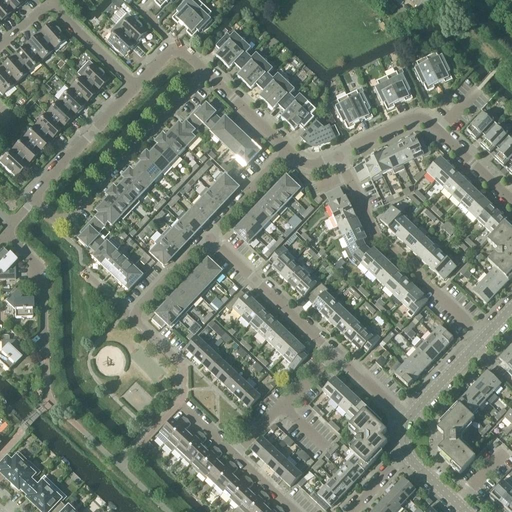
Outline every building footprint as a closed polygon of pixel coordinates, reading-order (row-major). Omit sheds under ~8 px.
[(21,0),(0,0),(11,13),(19,6),(20,8),(25,3),(21,0)] [(0,0),(0,24),(4,21),(3,20),(11,13),(0,0)] [(155,0),(156,1),(154,3),(160,8),(166,2),(167,0),(168,0),(171,2),(172,0),(155,0)] [(184,27),(203,6),(196,0),(194,0),(192,2),(189,0),(185,0),(178,8),(180,11),(178,13),(172,19),(178,25),(179,23),(184,27)] [(382,5),(382,6),(382,7),(383,8),(384,9),(385,9),(385,10),(386,10),(387,10),(389,10),(390,9),(391,8),(391,7),(392,7),(392,6),(392,5),(392,4),(392,3),(391,2),(391,1),(390,1),(389,0),(388,0),(387,0),(386,0),(385,0),(384,1),(383,2),(383,3),(382,3),(382,4),(382,5)] [(437,0),(409,0),(425,14),(437,0)] [(211,13),(203,6),(184,27),(188,31),(186,33),(192,38),(198,32),(197,31),(199,29),(202,32),(212,21),(208,17),(211,13)] [(116,27),(136,46),(141,41),(140,40),(147,33),(127,14),(127,15),(121,9),(111,20),(116,26),(116,27)] [(36,34),(52,52),(65,40),(50,24),(42,31),(41,30),(36,34)] [(136,46),(116,27),(111,31),(110,33),(111,35),(112,37),(107,43),(123,58),(131,50),(132,51),(136,46)] [(230,33),(215,49),(219,53),(215,57),(222,63),(243,42),(234,34),(232,36),(230,33)] [(32,40),(25,46),(39,63),(52,52),(36,34),(31,38),(32,40)] [(251,50),(243,42),(222,63),(229,70),(234,65),(238,69),(250,56),(248,53),(251,50)] [(16,52),(11,56),(27,74),(39,63),(25,46),(17,53),(16,52)] [(250,56),(238,69),(242,73),(237,78),(244,84),(264,62),(256,54),(253,58),(250,56)] [(426,58),(438,84),(443,82),(445,84),(452,81),(448,73),(447,73),(446,70),(450,69),(443,56),(438,58),(436,54),(426,58)] [(7,62),(0,68),(0,69),(14,85),(27,74),(11,56),(6,61),(7,62)] [(438,84),(426,58),(416,63),(418,68),(413,70),(419,83),(423,81),(424,84),(423,85),(427,93),(434,89),(433,87),(438,84)] [(60,60),(55,65),(60,70),(65,65),(64,65),(67,62),(64,59),(61,62),(60,60)] [(76,74),(80,78),(97,94),(102,89),(101,88),(108,80),(88,62),(76,74)] [(264,62),(244,84),(251,90),(255,85),(259,89),(272,76),(269,74),(273,70),(264,62)] [(0,69),(0,95),(1,97),(14,85),(0,69)] [(386,77),(399,103),(404,101),(405,103),(412,100),(408,92),(406,89),(410,88),(402,70),(386,77)] [(272,76),(259,89),(264,93),(259,98),(266,105),(286,83),(278,75),(274,79),(272,76)] [(399,103),(386,77),(376,82),(379,87),(373,89),(379,102),(383,100),(384,103),(384,104),(387,112),(395,108),(393,106),(399,103)] [(80,78),(68,90),(84,105),(91,98),(93,99),(97,94),(80,78)] [(294,91),(286,83),(266,105),(273,111),(277,106),(281,110),(294,97),(291,95),(294,91)] [(362,89),(347,96),(359,122),(364,120),(365,122),(373,119),(369,111),(368,111),(367,108),(370,107),(362,89)] [(84,105),(68,90),(57,102),(74,118),(79,114),(77,112),(84,105)] [(294,97),(281,110),(285,114),(281,119),(288,125),(308,104),(300,96),(296,99),(294,97)] [(359,122),(347,96),(331,104),(340,121),(343,119),(345,122),(344,123),(348,131),(355,127),(354,125),(359,122)] [(30,101),(25,107),(28,110),(34,104),(30,101)] [(57,102),(45,114),(61,129),(68,122),(70,123),(74,118),(57,102)] [(308,104),(288,125),(294,132),(299,127),(303,131),(314,120),(317,116),(315,113),(316,112),(308,104)] [(196,113),(186,124),(194,132),(202,123),(204,125),(211,133),(221,123),(213,115),(215,113),(206,105),(198,113),(196,113)] [(488,137),(498,126),(493,122),(493,121),(484,112),(467,131),(471,136),(470,137),(474,141),(483,132),(488,137)] [(45,114),(34,127),(51,143),(56,138),(54,137),(61,129),(45,114)] [(211,133),(220,142),(232,128),(234,127),(230,124),(227,121),(225,122),(223,120),(221,123),(211,133)] [(314,120),(303,131),(307,135),(303,139),(309,146),(310,147),(311,147),(313,147),(313,148),(315,148),(316,148),(317,148),(318,147),(339,137),(334,127),(323,132),(316,126),(318,124),(314,120)] [(172,131),(170,133),(172,135),(186,148),(194,139),(198,135),(194,132),(186,124),(182,128),(179,124),(172,131)] [(498,125),(498,126),(488,137),(479,146),(488,154),(497,145),(502,150),(511,139),(507,135),(507,134),(498,125)] [(51,143),(34,127),(22,139),(38,154),(45,146),(47,148),(51,143)] [(232,128),(220,142),(228,150),(241,136),(242,135),(240,133),(237,130),(234,127),(232,128)] [(165,134),(159,140),(164,143),(178,157),(186,148),(172,135),(170,133),(168,135),(167,136),(165,134)] [(241,136),(228,150),(237,158),(250,145),(251,143),(248,140),(244,137),(242,135),(241,136)] [(403,140),(413,161),(423,156),(424,158),(429,156),(430,154),(430,153),(430,151),(422,145),(419,147),(415,138),(410,140),(406,139),(403,140)] [(511,138),(511,139),(502,150),(493,159),(502,167),(511,158),(511,159),(511,138)] [(38,154),(22,139),(11,151),(28,167),(32,162),(31,161),(38,154)] [(157,150),(155,152),(169,165),(170,165),(174,169),(181,161),(177,157),(178,157),(164,143),(159,140),(156,143),(157,144),(156,145),(158,147),(156,149),(157,150)] [(398,146),(394,148),(403,166),(413,161),(403,140),(399,142),(398,146)] [(250,145),(237,158),(246,167),(259,153),(256,151),(258,150),(255,146),(251,143),(250,145)] [(403,166),(394,148),(390,150),(386,148),(382,150),(392,171),(394,175),(405,170),(403,166)] [(377,156),(373,158),(382,175),(392,171),(382,150),(379,152),(377,156)] [(28,167),(11,151),(0,162),(0,164),(15,179),(22,171),(23,172),(28,167)] [(148,151),(143,157),(147,161),(161,174),(169,165),(155,152),(154,151),(152,153),(151,154),(148,151)] [(139,166),(137,168),(139,170),(153,183),(161,174),(147,161),(143,157),(140,160),(142,163),(139,166)] [(382,175),(373,158),(362,163),(364,166),(359,168),(358,167),(353,169),(357,177),(367,173),(370,179),(371,181),(382,175)] [(435,181),(451,165),(448,162),(444,162),(440,159),(426,173),(435,181)] [(453,168),(451,165),(435,181),(443,189),(457,175),(454,171),(453,168)] [(132,169),(126,174),(131,178),(145,192),(153,183),(139,170),(137,168),(135,170),(134,171),(132,169)] [(221,173),(214,181),(217,184),(230,196),(234,192),(234,191),(237,188),(225,176),(221,173)] [(367,173),(357,177),(360,183),(370,179),(367,173)] [(123,183),(120,186),(122,188),(136,201),(136,200),(145,192),(131,178),(126,174),(123,178),(125,180),(123,183)] [(280,187),(292,198),(293,200),(300,192),(298,191),(299,190),(296,187),(300,183),(291,174),(282,183),(283,183),(280,187)] [(460,178),(457,175),(443,189),(451,197),(467,180),(464,178),(460,178)] [(467,180),(451,197),(460,205),(473,190),(470,187),(470,183),(467,180)] [(217,184),(210,192),(222,203),(225,200),(226,201),(230,196),(217,184)] [(115,187),(110,192),(112,194),(130,211),(139,203),(136,200),(136,201),(122,188),(120,186),(117,189),(115,187)] [(276,189),(271,194),(284,206),(292,198),(280,187),(277,190),(276,189)] [(206,188),(199,197),(202,200),(215,212),(220,207),(219,207),(222,203),(210,192),(206,188)] [(336,202),(330,205),(328,206),(333,217),(351,209),(346,198),(342,200),(340,195),(342,194),(339,189),(331,193),(336,202)] [(473,190),(460,205),(468,213),(484,196),(481,193),(477,194),(473,190)] [(106,201),(104,203),(106,204),(120,218),(122,220),(130,211),(112,194),(110,192),(106,196),(109,198),(106,201)] [(336,202),(331,193),(325,196),(330,205),(336,202)] [(284,206),(271,194),(267,198),(268,199),(265,202),(277,214),(284,206)] [(487,199),(484,196),(468,213),(476,220),(490,206),(487,203),(487,199)] [(314,201),(318,205),(322,201),(318,197),(314,201)] [(202,200),(195,208),(207,219),(210,216),(211,217),(215,212),(202,200)] [(277,214),(265,202),(262,206),(261,205),(257,209),(269,222),(277,214)] [(102,205),(96,212),(99,215),(96,219),(104,227),(108,223),(112,226),(120,218),(106,204),(104,203),(102,205)] [(490,206),(476,220),(485,228),(500,212),(497,209),(493,209),(490,206)] [(195,208),(187,216),(200,228),(205,223),(204,222),(207,219),(195,208)] [(309,215),(306,212),(302,208),(297,213),(305,219),(309,215)] [(388,229),(400,216),(392,208),(380,222),(388,229)] [(253,215),(250,218),(262,229),(269,222),(257,209),(252,214),(253,215)] [(351,209),(333,217),(328,219),(333,230),(338,228),(358,218),(357,214),(353,213),(351,209)] [(184,212),(177,220),(180,223),(192,235),(195,231),(196,232),(200,228),(187,216),(184,212)] [(500,212),(485,228),(493,236),(506,221),(503,218),(503,214),(500,212)] [(408,223),(400,216),(388,229),(396,237),(408,223)] [(246,221),(242,225),(255,237),(262,229),(250,218),(247,221),(246,221)] [(360,221),(358,218),(338,228),(343,238),(361,229),(359,225),(360,221)] [(86,232),(78,240),(87,248),(89,247),(96,254),(106,244),(98,237),(96,235),(104,227),(96,219),(86,229),(86,232)] [(506,221),(493,236),(487,242),(497,252),(487,262),(495,269),(508,282),(511,277),(511,276),(511,275),(511,230),(509,227),(511,225),(506,221)] [(180,223),(173,231),(186,243),(190,239),(189,238),(192,235),(180,223)] [(416,231),(408,223),(396,237),(404,244),(416,231)] [(255,237),(242,225),(237,230),(238,231),(235,234),(247,245),(248,244),(249,246),(256,239),(255,237)] [(169,228),(162,236),(165,239),(177,250),(180,247),(181,248),(186,243),(173,231),(169,228)] [(361,229),(343,238),(348,248),(344,250),(348,260),(365,248),(362,242),(366,240),(361,229)] [(424,238),(416,231),(404,244),(412,252),(424,238)] [(162,236),(154,243),(158,247),(171,259),(175,254),(174,254),(177,250),(165,239),(162,236)] [(424,238),(412,252),(419,259),(432,246),(424,238)] [(96,254),(94,257),(96,259),(95,260),(98,263),(101,267),(103,265),(116,252),(120,247),(111,239),(107,243),(106,244),(96,254)] [(432,246),(419,259),(427,266),(440,253),(432,246)] [(158,247),(150,255),(162,266),(165,263),(166,264),(171,259),(158,247)] [(365,248),(348,260),(357,267),(360,264),(367,272),(381,257),(378,254),(379,254),(379,251),(375,247),(370,252),(365,248)] [(280,276),(292,263),(284,255),(287,252),(282,248),(270,260),(275,265),(271,268),(280,276)] [(15,262),(2,250),(0,252),(0,280),(15,280),(14,262),(15,262)] [(103,265),(101,267),(105,270),(108,273),(110,275),(111,273),(124,260),(116,252),(103,265)] [(448,261),(440,253),(427,266),(435,274),(448,261)] [(383,255),(381,257),(367,272),(376,279),(389,265),(386,262),(387,262),(387,259),(383,255)] [(111,273),(110,275),(112,277),(115,280),(119,283),(120,282),(136,265),(127,257),(124,260),(111,273)] [(448,261),(435,274),(443,282),(459,265),(451,257),(448,261)] [(205,264),(201,269),(215,282),(219,278),(222,275),(220,273),(221,273),(209,262),(209,261),(206,265),(205,264)] [(300,270),(292,263),(280,276),(288,283),(300,270)] [(391,263),(389,265),(376,279),(384,287),(398,273),(395,270),(395,269),(395,267),(391,263)] [(120,282),(119,283),(122,286),(125,289),(127,288),(129,290),(145,273),(137,264),(136,265),(120,282)] [(341,268),(337,273),(342,278),(347,273),(341,268)] [(197,274),(194,277),(208,290),(215,282),(201,269),(196,273),(197,274)] [(495,269),(488,277),(501,289),(508,282),(495,269)] [(300,270),(288,283),(295,291),(308,277),(300,270)] [(400,271),(398,273),(384,287),(392,295),(406,281),(403,278),(404,277),(404,275),(400,271)] [(190,280),(186,284),(200,298),(208,290),(194,277),(191,280),(190,280)] [(316,285),(308,277),(295,291),(304,299),(307,295),(311,299),(323,286),(318,282),(316,285)] [(501,289),(488,277),(480,285),(494,297),(501,289)] [(408,279),(406,281),(392,295),(401,303),(414,288),(411,286),(412,285),(412,282),(408,279)] [(200,298),(186,284),(181,289),(182,290),(179,293),(193,306),(200,298)] [(494,297),(480,285),(473,293),(486,305),(494,297)] [(323,286),(311,299),(315,303),(312,306),(320,314),(333,301),(325,294),(328,291),(323,286)] [(416,287),(414,288),(401,303),(409,311),(406,314),(412,319),(426,304),(421,300),(423,297),(420,293),(420,290),(416,287)] [(31,301),(18,289),(5,302),(14,310),(14,319),(32,319),(31,301)] [(175,295),(171,300),(185,314),(193,306),(179,293),(176,296),(175,295)] [(241,317),(254,303),(251,300),(252,299),(252,297),(248,293),(243,298),(239,293),(225,308),(230,313),(233,310),(241,317)] [(185,314),(171,300),(167,305),(164,309),(178,322),(185,314)] [(256,301),(254,303),(241,317),(249,325),(263,311),(260,308),(260,307),(260,305),(256,301)] [(341,308),(333,301),(320,314),(328,322),(341,308)] [(341,308),(328,322),(336,329),(349,316),(341,308)] [(178,322),(164,309),(161,312),(160,311),(152,320),(161,329),(165,325),(169,328),(170,327),(171,329),(178,322)] [(264,309),(263,311),(249,325),(257,333),(271,318),(268,316),(268,315),(268,312),(264,309)] [(273,316),(271,318),(257,333),(265,341),(279,326),(276,323),(277,323),(277,320),(273,316)] [(356,323),(349,316),(336,329),(344,337),(356,323)] [(356,323),(344,337),(352,344),(364,331),(356,323)] [(281,324),(279,326),(265,341),(274,349),(287,334),(284,331),(285,331),(285,328),(281,324)] [(440,327),(432,336),(445,348),(453,340),(440,327)] [(367,328),(364,331),(352,344),(360,352),(363,348),(367,352),(366,354),(380,340),(367,328)] [(289,332),(287,334),(274,349),(282,356),(296,342),(293,339),(293,336),(289,332)] [(432,336),(425,343),(438,356),(445,348),(432,336)] [(194,358),(205,345),(197,338),(185,350),(194,358)] [(298,340),(296,342),(282,356),(291,365),(288,368),(293,372),(307,358),(302,353),(305,351),(301,347),(302,344),(298,340)] [(421,340),(414,348),(417,351),(430,364),(438,356),(425,343),(421,340)] [(0,341),(1,354),(0,354),(0,364),(7,372),(19,359),(19,341),(0,341)] [(213,353),(205,345),(194,358),(201,365),(213,353)] [(430,364),(417,351),(410,359),(423,372),(430,364)] [(511,356),(507,352),(499,360),(504,364),(501,367),(511,377),(511,356)] [(213,353),(201,365),(209,373),(221,360),(213,353)] [(410,359),(402,367),(415,380),(423,372),(410,359)] [(229,368),(221,360),(209,373),(217,380),(229,368)] [(415,380),(402,367),(394,375),(408,388),(415,380)] [(229,368),(217,380),(225,387),(237,375),(229,368)] [(487,372),(480,381),(493,393),(501,385),(498,383),(501,380),(492,371),(489,374),(487,372)] [(244,383),(237,375),(225,387),(233,395),(244,383)] [(330,400),(343,386),(334,379),(322,392),(330,400)] [(480,381),(472,389),(485,401),(490,406),(498,398),(493,393),(480,381)] [(252,390),(244,383),(233,395),(241,402),(252,390)] [(343,386),(330,400),(338,407),(351,394),(343,386)] [(485,401),(472,389),(465,396),(478,409),(485,401)] [(252,390),(241,402),(249,410),(260,398),(252,390)] [(358,401),(351,394),(338,407),(346,414),(358,401)] [(465,396),(457,404),(471,417),(478,409),(465,396)] [(366,408),(358,401),(346,414),(354,422),(366,408)] [(471,417),(457,404),(439,424),(441,426),(437,430),(442,434),(442,446),(438,451),(442,454),(439,457),(459,475),(475,459),(459,444),(459,436),(474,420),(471,417)] [(366,408),(354,422),(349,427),(350,429),(353,426),(358,431),(354,436),(357,439),(354,442),(356,444),(349,451),(355,456),(368,469),(376,461),(373,459),(387,444),(385,441),(384,435),(387,433),(372,419),(374,416),(366,408)] [(173,420),(156,438),(164,445),(188,421),(183,418),(179,422),(180,424),(178,426),(173,420)] [(188,421),(164,445),(172,452),(174,450),(189,435),(183,430),(184,429),(186,430),(190,425),(188,421)] [(189,435),(174,450),(181,456),(179,458),(181,459),(203,435),(198,433),(192,439),(189,435)] [(206,440),(203,435),(181,459),(182,460),(183,459),(190,465),(204,450),(200,446),(206,440)] [(258,458),(270,446),(262,438),(250,451),(258,458)] [(270,446),(258,458),(266,466),(278,453),(270,446)] [(204,450),(190,465),(197,471),(195,473),(196,474),(219,450),(214,448),(208,454),(204,450)] [(219,450),(196,474),(198,475),(199,473),(206,480),(220,465),(216,461),(222,455),(219,450)] [(7,459),(0,466),(0,469),(6,476),(5,477),(10,483),(29,463),(18,453),(10,461),(7,459)] [(286,461),(278,453),(266,466),(274,473),(286,461)] [(355,456),(347,464),(360,477),(368,469),(355,456)] [(286,461),(274,473),(282,481),(293,468),(286,461)] [(360,477),(347,464),(344,461),(337,468),(340,471),(354,484),(360,477)] [(29,463),(10,483),(16,488),(17,486),(25,493),(37,480),(35,478),(36,477),(40,473),(29,463)] [(220,465),(206,480),(207,479),(213,485),(212,487),(213,488),(235,465),(230,463),(226,467),(227,469),(225,470),(220,465)] [(235,465),(213,488),(214,489),(216,487),(222,494),(236,480),(230,474),(231,473),(233,474),(237,470),(235,465)] [(302,476),(293,468),(282,481),(290,488),(302,476)] [(340,471),(332,480),(346,492),(354,484),(340,471)] [(37,480),(25,493),(32,501),(31,502),(36,507),(55,488),(44,477),(39,483),(37,480)] [(241,485),(236,480),(222,494),(229,500),(228,501),(229,503),(250,480),(245,477),(241,482),(243,484),(241,485)] [(297,485),(300,488),(307,482),(303,479),(297,485)] [(403,479),(396,488),(408,499),(416,491),(403,479)] [(250,480),(229,503),(230,504),(231,502),(238,508),(251,494),(246,489),(247,488),(249,489),(253,485),(250,480)] [(346,492),(332,480),(325,488),(338,500),(346,492)] [(499,503),(511,490),(503,482),(489,497),(495,503),(497,501),(499,503)] [(55,488),(36,507),(41,511),(42,511),(43,511),(44,511),(56,511),(63,505),(61,503),(62,502),(66,498),(55,488)] [(338,500),(325,488),(318,495),(313,491),(309,496),(325,511),(330,508),(338,500)] [(408,499),(396,488),(388,495),(400,507),(408,499)] [(511,490),(499,503),(501,505),(499,507),(504,511),(505,511),(511,505),(511,490)] [(251,494),(238,508),(234,511),(249,511),(266,495),(261,492),(255,498),(251,494)] [(266,495),(249,511),(264,511),(267,509),(263,506),(269,499),(266,495)] [(388,495),(381,503),(390,511),(395,511),(400,507),(388,495)] [(390,511),(381,503),(373,511),(374,511),(390,511)]
